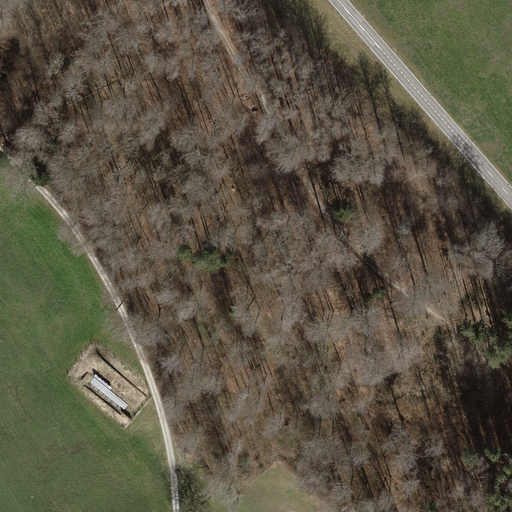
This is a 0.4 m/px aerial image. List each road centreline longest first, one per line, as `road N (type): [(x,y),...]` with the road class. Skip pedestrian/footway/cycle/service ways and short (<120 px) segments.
road 1 (track): [(206,0),(318,204),(351,246),(511,373)]
road 2 (track): [(0,151),(89,244),(137,342),(165,430),(177,511)]
road 3 (secondary): [(511,198),(338,0)]
